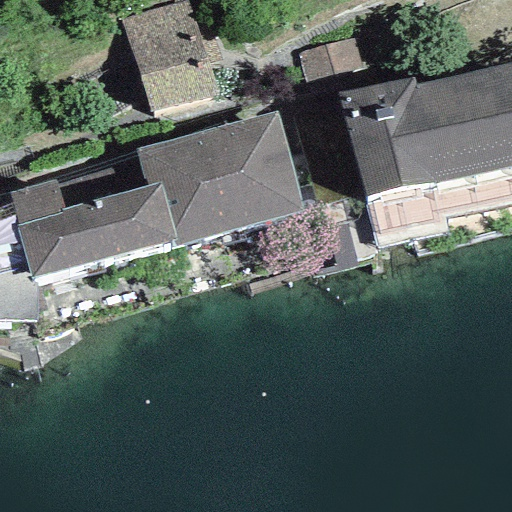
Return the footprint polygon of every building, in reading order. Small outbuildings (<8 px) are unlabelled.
[(187,0),(120,19),(147,115),(217,96),(209,66),(222,62),(215,38),(199,42),(187,0)] [(354,39),(295,54),(303,84),(362,69),(354,39)] [(413,78),(339,95),(375,248),(445,232),(442,220),(511,203),(511,63),(415,87),(413,78)] [(135,151),(138,161),(145,188),(159,184),(174,238),(177,246),(302,211),(273,112),(135,151)] [(55,179),(7,193),(16,224),(13,225),(30,281),(35,279),(174,238),(159,184),(145,188),(138,161),(57,186),(55,179)] [(7,193),(0,194),(0,320),(36,321),(35,279),(30,281),(13,225),(16,224),(7,193)]
